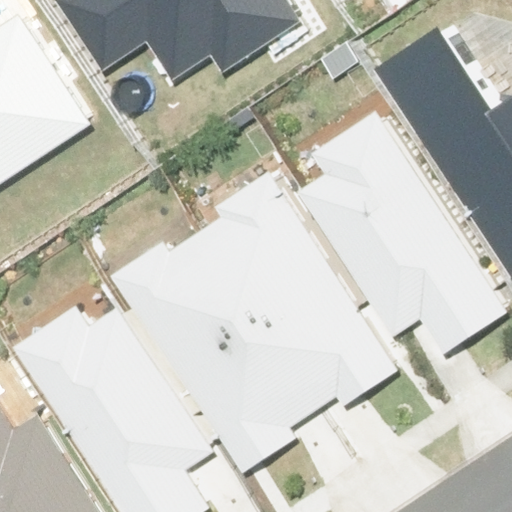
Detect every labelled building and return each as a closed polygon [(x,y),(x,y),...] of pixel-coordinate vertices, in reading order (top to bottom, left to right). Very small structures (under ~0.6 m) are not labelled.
[(79,0),(121,61),(156,38),(191,90),(305,14),(295,0),(79,0)] [(0,190),(99,125),(24,15),(0,31),(0,190)] [(511,110),(511,111),(456,28),(395,69),(511,243),(511,110)] [(511,315),(511,286),(394,111),(345,144),(358,163),(319,189),(414,330),(441,313),(464,347),(511,315)] [(411,365),(292,182),(141,281),(260,463),(411,365)] [(227,448),(125,291),(37,348),(142,511),(213,511),(225,505),(200,466),(227,448)] [(0,511),(115,511),(53,410),(25,427),(0,386),(0,511)]
